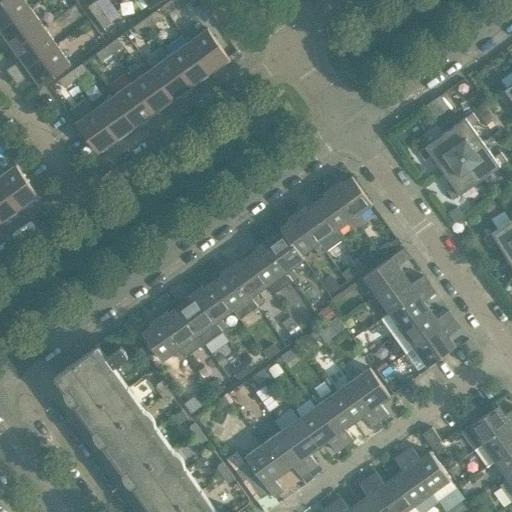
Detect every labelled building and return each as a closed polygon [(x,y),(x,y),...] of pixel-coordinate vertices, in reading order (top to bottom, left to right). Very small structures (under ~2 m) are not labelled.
[(0,0),(0,28),(30,7),(25,0),(0,0)] [(104,12),(95,0),(88,6),(96,17),(104,12)] [(178,6),(173,0),(170,0),(162,6),(168,13),(178,6)] [(179,8),(190,0),(173,0),(178,6),(179,8)] [(13,47),(44,26),(30,7),(0,28),(0,39),(5,36),(13,47)] [(149,27),(160,19),(155,11),(144,19),(149,27)] [(111,22),(104,12),(96,17),(103,28),(111,22)] [(149,27),(144,19),(133,27),(138,34),(149,27)] [(12,76),(57,44),(44,26),(13,47),(21,59),(7,69),(12,76)] [(229,58),(207,28),(188,42),(210,72),(229,58)] [(112,53),(123,45),(118,37),(106,46),(112,53)] [(210,72),(188,42),(169,55),(191,85),(210,72)] [(40,85),(71,64),(57,44),(12,76),(17,84),(32,73),(40,85)] [(112,53),(106,46),(96,53),(101,61),(112,53)] [(93,55),(88,59),(94,68),(99,64),(93,55)] [(191,85),(169,55),(151,68),(172,98),(191,85)] [(75,80),(86,72),(80,64),(69,72),(75,80)] [(172,98),(151,68),(132,81),(154,112),(172,98)] [(511,71),(501,79),(507,87),(498,94),(504,103),(511,98),(511,99),(511,71)] [(75,80),(69,72),(59,80),(64,87),(75,80)] [(154,112),(132,81),(114,94),(135,125),(154,112)] [(135,125),(114,94),(95,108),(117,138),(135,125)] [(117,138),(95,108),(76,121),(97,152),(117,138)] [(483,141),(472,126),(479,121),(472,112),(445,132),(462,156),(483,141)] [(462,156),(445,132),(418,151),(424,160),(431,155),(442,170),(462,156)] [(480,180),(507,161),(501,152),(494,157),(483,141),(462,156),(480,180)] [(480,180),(462,156),(442,170),(453,186),(446,190),(453,199),(480,180)] [(38,195),(16,164),(0,175),(0,182),(18,208),(38,195)] [(333,185),(332,186),(333,188),(360,226),(366,222),(359,213),(372,204),(352,175),(342,182),(340,180),(333,185)] [(0,221),(18,208),(0,182),(0,221)] [(325,194),(316,201),(336,229),(348,221),(355,230),(360,226),(333,188),(332,186),(331,187),(323,192),(325,194)] [(298,210),(297,211),(298,213),(325,251),(343,238),(336,229),(316,201),(307,207),(305,205),(298,210)] [(290,219),(280,227),(283,230),(301,255),(301,254),(313,246),(319,255),(325,251),(298,213),(297,211),(296,212),(288,217),(290,219)] [(511,254),(511,219),(484,237),(490,246),(497,241),(507,258),(511,254)] [(265,240),(264,240),(265,243),(292,280),(298,276),(291,267),(304,258),(301,254),(301,255),(283,230),(274,237),(272,234),(265,240)] [(388,241),(377,249),(382,256),(401,243),(397,238),(390,243),(388,241)] [(257,249),(248,255),(268,284),(275,293),(292,281),(292,280),(265,243),(264,240),(263,241),(255,247),(257,249)] [(403,247),(363,276),(376,294),(405,274),(398,265),(403,262),(410,257),(403,247)] [(230,265),(229,266),(230,268),(257,305),(263,301),(256,292),(268,284),(248,255),(239,262),(237,260),(230,265)] [(347,282),(360,273),(354,264),(341,274),(347,282)] [(222,274),(213,281),(233,309),(240,319),(257,306),(258,306),(257,305),(230,268),(229,266),(228,266),(220,272),(222,274)] [(405,274),(376,294),(389,312),(429,283),(423,275),(416,280),(411,283),(405,274)] [(194,290),(193,291),(195,293),(222,331),(228,327),(221,317),(233,309),(213,281),(212,281),(204,287),(202,285),(194,290)] [(389,312),(381,318),(393,336),(430,309),(423,300),(428,297),(435,292),(429,283),(389,312)] [(187,299),(178,306),(204,343),(222,331),(195,293),(193,291),(185,297),(187,299)] [(159,315),(158,316),(160,318),(187,356),(204,343),(178,306),(177,306),(168,312),(167,310),(159,315)] [(430,309),(393,336),(406,353),(414,347),(454,318),(448,310),(441,315),(436,318),(430,309)] [(152,324),(142,331),(162,360),(175,351),(181,360),(187,356),(160,318),(158,316),(157,316),(150,322),(152,324)] [(454,318),(414,347),(427,365),(456,345),(449,335),(453,332),(460,327),(454,318)] [(295,322),(287,328),(294,339),(303,333),(295,322)] [(148,354),(142,345),(135,350),(140,357),(144,357),(148,354)] [(240,511),(238,510),(235,511),(211,511),(109,369),(128,356),(127,354),(126,352),(125,350),(123,348),(120,346),(102,359),(94,347),(55,375),(65,390),(70,386),(79,400),(75,403),(75,404),(152,511),(240,511)] [(297,356),(291,348),(281,355),(286,363),(297,356)] [(390,395),(375,375),(370,367),(351,380),(380,420),(388,414),(380,402),(390,395)] [(258,384),(269,376),(263,368),(252,375),(258,384)] [(167,389),(161,380),(157,383),(156,388),(160,394),(167,389)] [(380,420),(351,380),(334,392),(354,421),(363,414),(371,426),(380,420)] [(174,397),(167,389),(160,394),(165,400),(169,401),(174,397)] [(354,421),(334,392),(316,405),(345,445),(353,439),(345,427),(354,421)] [(195,396),(184,404),(191,413),(202,406),(195,396)] [(345,445),(316,405),(299,417),(319,446),(328,439),(336,451),(345,445)] [(475,449),(511,422),(511,409),(505,414),(498,405),(462,431),(475,449)] [(319,446),(299,417),(281,430),(310,470),(318,464),(310,452),(319,446)] [(201,431),(194,421),(190,425),(190,430),(194,436),(201,431)] [(487,467),(495,461),(511,448),(511,422),(475,449),(487,467)] [(442,441),(432,427),(422,433),(433,448),(442,441)] [(310,470),(281,430),(263,443),(284,471),(293,465),(301,476),(310,470)] [(207,439),(201,431),(194,436),(198,441),(202,442),(207,439)] [(284,471),(263,443),(245,456),(248,460),(238,467),(260,498),(270,491),(274,496),(283,489),(275,478),(284,471)] [(456,487),(429,450),(420,457),(411,446),(403,452),(431,492),(437,500),(456,487)] [(508,478),(511,475),(511,448),(495,461),(508,478)] [(431,492),(403,452),(394,458),(403,470),(394,476),(414,505),(431,492)] [(229,469),(222,461),(218,464),(217,468),(222,474),(229,469)] [(459,471),(454,464),(447,468),(452,475),(459,471)] [(235,478),(229,469),(222,474),(226,480),(230,481),(235,478)] [(419,511),(414,505),(394,476),(384,483),(376,471),(368,477),(392,511),(419,511)] [(511,475),(508,478),(500,484),(511,501),(511,475)] [(392,511),(368,477),(359,483),(367,495),(358,501),(366,511),(392,511)] [(260,498),(257,501),(265,511),(278,502),(274,496),(270,491),(260,498)] [(366,511),(358,501),(349,508),(341,496),(332,502),(339,511),(366,511)] [(339,511),(332,502),(324,508),(326,511),(339,511)]
